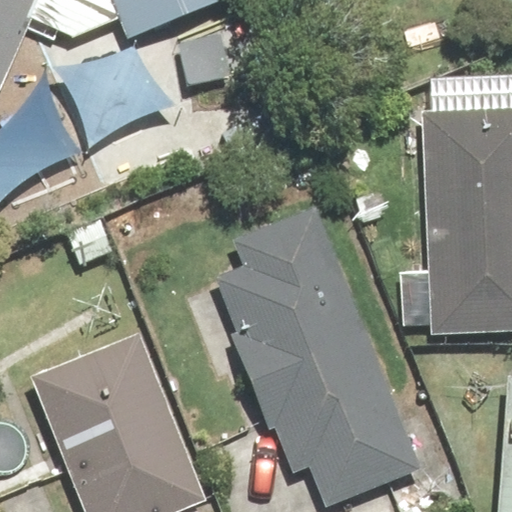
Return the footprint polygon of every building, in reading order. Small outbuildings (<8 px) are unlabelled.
[(0,0),(0,81),(33,0),(0,0)] [(97,0),(114,40),(212,0),(97,0)] [(511,109),(425,109),(425,338),(511,338),(511,109)] [(336,209),(199,263),(299,511),(336,511),(441,470),(336,209)] [(147,328),(28,375),(82,511),(178,511),(215,497),(147,328)] [(239,434),(201,450),(225,511),(257,511),(268,508),(239,434)]
